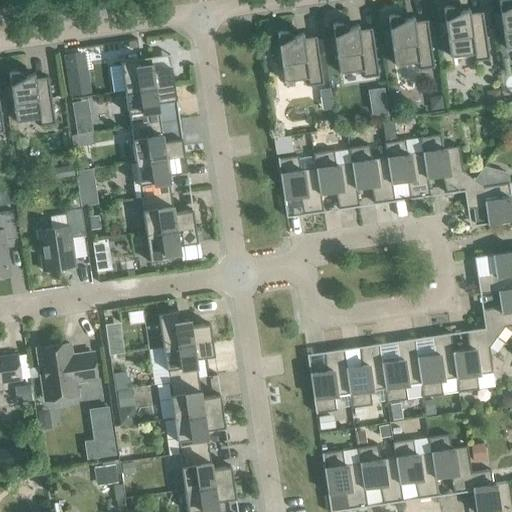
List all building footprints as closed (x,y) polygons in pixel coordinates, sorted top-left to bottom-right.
[(511,1),(510,0),(497,0),(499,13),(494,14),(493,13),(492,13),(495,28),(496,28),(502,27),(505,48),(511,47),(511,1)] [(474,60),(474,62),(489,59),(482,12),(459,15),(459,13),(458,12),(457,11),(456,9),(455,9),(454,7),(453,7),(451,6),(448,6),(445,6),(443,7),(442,8),(444,21),(438,22),(438,21),(437,22),(439,37),(440,37),(440,36),(446,35),(449,57),(474,53),(475,60),(474,60)] [(419,69),(419,70),(433,68),(426,20),(404,24),(403,22),(403,21),(402,19),(400,17),(398,15),(397,15),(395,14),(394,14),(393,14),(391,14),(389,15),(388,15),(387,16),(389,29),(383,30),(381,30),(384,45),(385,45),(385,44),(391,43),(394,65),(418,61),(419,68),(419,69)] [(363,77),(363,78),(378,76),(371,28),(348,32),(348,30),(347,29),(346,27),(346,26),(344,25),(344,24),(342,23),(340,23),(337,22),(334,23),(333,24),(331,24),(331,25),(333,38),(327,39),(327,38),(326,38),(328,53),(330,53),(329,52),(335,51),(339,73),(363,70),(364,77),(363,77)] [(308,85),(308,86),(323,84),(316,37),(293,40),(292,38),(291,36),(291,35),(290,34),(289,33),(288,32),(286,31),(284,31),(283,31),(282,31),(280,31),(279,31),(278,32),(276,33),(278,46),(272,47),(272,46),(271,46),(273,61),(274,61),(280,60),(283,82),(307,78),(308,85)] [(120,62),(124,91),(173,84),(171,67),(152,70),(151,64),(141,65),(140,59),(120,62)] [(15,121),(41,118),(42,126),(55,124),(48,77),(35,78),(33,72),(24,77),(23,75),(22,74),(21,73),(19,72),(18,71),(16,71),(14,70),(12,70),(11,71),(9,71),(8,72),(10,86),(4,87),(4,86),(2,86),(5,101),(6,101),(6,100),(12,100),(15,121)] [(124,91),(129,127),(159,122),(156,103),(176,100),(173,84),(124,91)] [(68,87),(70,99),(85,97),(84,85),(68,87)] [(492,90),(487,97),(488,103),(500,101),(498,89),(492,90)] [(435,97),(429,104),(430,110),(443,109),(441,96),(435,97)] [(386,107),(370,109),(371,118),(387,116),(386,107)] [(90,119),(74,122),(76,134),(92,132),(90,119)] [(393,119),(380,121),(383,143),(396,141),(393,119)] [(129,127),(135,162),(184,155),(181,139),(162,141),(159,122),(129,127)] [(318,133),(310,134),(312,146),(319,145),(318,133)] [(445,194),(463,191),(472,179),(462,171),(458,146),(442,149),(440,134),(419,138),(421,152),(422,152),(426,178),(427,178),(441,175),(445,194)] [(290,136),(274,138),(275,150),(276,154),(292,152),(290,136)] [(429,195),(427,178),(426,178),(422,152),(421,152),(406,154),(404,140),(396,141),(383,143),(386,157),(390,183),(391,183),(406,181),(410,199),(430,196),(430,195),(429,195)] [(394,200),(391,183),(390,183),(386,157),(371,159),(369,145),(348,148),(350,162),(351,162),(355,188),(370,186),(374,204),(394,201),(394,200)] [(358,205),(355,188),(351,162),(350,162),(335,165),(333,150),(312,153),(314,168),(315,168),(319,194),(320,194),(334,191),(338,210),(359,207),(358,205)] [(135,162),(140,198),(170,193),(167,174),(186,171),(184,155),(135,162)] [(85,156),(74,158),(76,170),(87,168),(85,156)] [(322,211),(320,194),(319,194),(315,168),(314,168),(300,170),(297,156),(278,159),(278,157),(276,158),(283,200),(284,199),(299,197),(303,215),(323,212),(323,211),(322,211)] [(72,165),(50,168),(52,180),(74,176),(72,165)] [(472,179),(463,191),(466,209),(485,208),(487,223),(486,223),(487,224),(511,220),(511,198),(510,199),(508,183),(483,186),(472,179)] [(48,190),(40,191),(41,202),(49,201),(48,190)] [(10,191),(0,192),(0,205),(12,203),(10,191)] [(140,198),(145,233),(195,226),(192,210),(173,213),(170,193),(140,198)] [(71,238),(85,236),(81,208),(65,211),(68,227),(36,231),(42,271),(75,266),(71,238)] [(4,240),(16,238),(12,210),(0,212),(0,277),(9,276),(4,240)] [(98,215),(88,216),(90,230),(100,228),(98,215)] [(195,226),(145,233),(150,263),(170,260),(169,253),(179,252),(178,245),(197,243),(195,226)] [(91,241),(93,254),(108,251),(106,239),(91,241)] [(480,294),(497,291),(497,290),(511,288),(511,251),(491,254),(491,255),(492,255),(494,270),(476,274),(479,295),(480,294)] [(481,310),(484,328),(496,337),(504,327),(511,325),(511,288),(497,290),(497,291),(500,306),(481,310)] [(157,314),(162,347),(211,340),(209,323),(190,326),(189,320),(179,321),(177,311),(157,314)] [(467,350),(453,352),(452,352),(456,378),(455,378),(457,392),(478,389),(476,375),(492,372),(488,347),(496,337),(484,328),(466,331),(467,350)] [(432,354),(417,357),(416,357),(420,383),(419,383),(421,397),(442,394),(440,380),(455,378),(456,378),(452,352),(453,352),(450,335),(450,333),(430,336),(432,354)] [(396,360),(381,362),(385,388),(384,388),(386,403),(407,400),(404,385),(419,383),(420,383),(416,357),(417,357),(414,340),(415,340),(415,338),(394,341),(396,360)] [(162,347),(167,383),(197,378),(195,359),(214,356),(211,340),(162,347)] [(107,343),(109,355),(124,353),(122,341),(107,343)] [(360,365),(346,367),(345,367),(349,394),(348,394),(350,408),(353,408),(361,406),(371,405),(369,391),(384,388),(385,388),(381,362),(379,345),(379,344),(359,347),(360,365)] [(72,385),(94,382),(90,356),(79,357),(80,361),(69,363),(66,347),(34,352),(36,367),(38,377),(42,403),(74,398),(72,385)] [(345,367),(346,367),(343,350),(344,350),(344,349),(323,352),(325,371),(310,373),(310,372),(309,372),(315,413),(335,410),(333,396),(348,394),(349,394),(345,367)] [(0,385),(0,382),(20,379),(16,355),(3,357),(3,360),(0,360),(0,388),(0,385)] [(36,367),(28,368),(29,377),(30,378),(38,377),(36,367)] [(125,372),(113,374),(115,391),(116,390),(128,389),(125,372)] [(167,383),(173,418),(222,411),(220,395),(200,398),(197,378),(167,383)] [(30,385),(18,387),(20,402),(32,401),(30,385)] [(128,389),(116,390),(119,408),(134,406),(132,388),(128,389)] [(433,399),(424,400),(425,416),(435,415),(433,399)] [(400,403),(389,404),(391,420),(402,418),(400,403)] [(361,406),(353,408),(354,415),(362,414),(361,406)] [(173,418),(178,454),(208,449),(205,430),(225,427),(222,411),(173,418)] [(332,414),(318,416),(320,430),(334,428),(332,414)] [(364,431),(355,432),(358,448),(367,447),(364,431)] [(112,432),(95,435),(98,458),(115,455),(112,432)] [(453,494),(472,491),(473,491),(470,471),(471,471),(467,446),(450,449),(448,434),(427,438),(430,452),(434,477),(435,477),(449,475),(453,494)] [(438,495),(435,477),(434,477),(430,452),(415,454),(413,440),(392,443),(394,457),(395,457),(399,483),(414,481),(418,499),(438,496),(438,495)] [(483,444),(470,445),(473,462),(486,460),(483,444)] [(402,500),(399,483),(395,457),(394,457),(379,459),(377,445),(367,447),(358,448),(356,448),(358,462),(359,462),(363,488),(364,488),(378,486),(382,504),(403,501),(402,500)] [(24,447),(0,450),(0,469),(27,465),(24,447)] [(128,447),(119,448),(121,459),(130,458),(128,447)] [(178,454),(183,489),(233,482),(230,466),(211,469),(208,449),(178,454)] [(366,505),(364,488),(363,488),(359,462),(358,462),(343,464),(341,450),(334,451),(321,453),(327,494),(328,494),(328,493),(343,491),(347,510),(367,507),(367,505),(366,505)] [(132,462),(121,464),(122,474),(134,473),(132,462)] [(115,465),(91,468),(94,486),(117,482),(115,465)] [(479,511),(491,510),(491,511),(511,511),(511,504),(508,480),(491,482),(488,468),(471,471),(470,471),(473,491),(472,491),(474,511),(479,511)] [(183,489),(186,511),(217,511),(216,501),(235,498),(233,482),(183,489)] [(122,484),(112,486),(115,500),(116,500),(124,499),(122,484)] [(124,499),(116,500),(117,510),(125,509),(124,499)]
